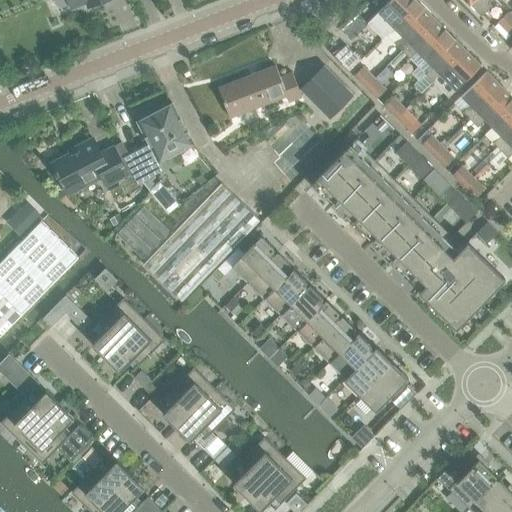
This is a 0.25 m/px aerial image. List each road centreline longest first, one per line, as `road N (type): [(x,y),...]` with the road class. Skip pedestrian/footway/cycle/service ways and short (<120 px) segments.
road 1 (unclassified): [(0,103),(266,0)]
road 2 (residential): [(484,384),(304,203)]
road 3 (residential): [(213,511),(52,359)]
road 4 (residential): [(360,511),(484,384)]
